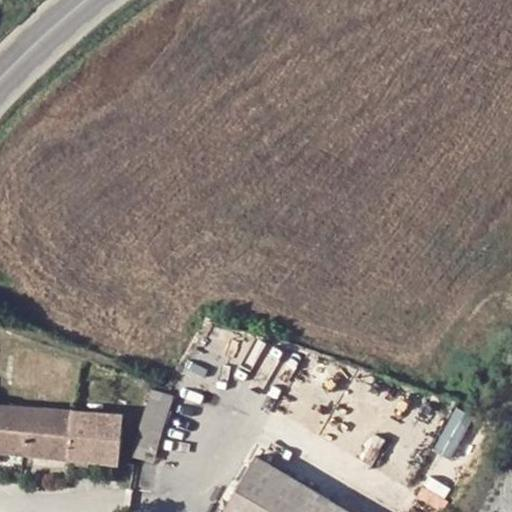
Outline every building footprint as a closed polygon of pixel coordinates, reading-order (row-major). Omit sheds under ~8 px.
[(0,375),(0,405),(20,407),(23,377),(0,375)] [(156,392),(135,459),(156,466),(177,398),(156,392)] [(74,412),(87,413),(88,395),(76,394),(74,412)] [(87,413),(102,414),(103,396),(88,395),(87,413)] [(74,412),(20,407),(0,405),(0,449),(71,455),(80,456),(107,458),(121,459),(124,416),(102,414),(87,413),(74,412)] [(348,511),(260,460),(229,511),(348,511)]
